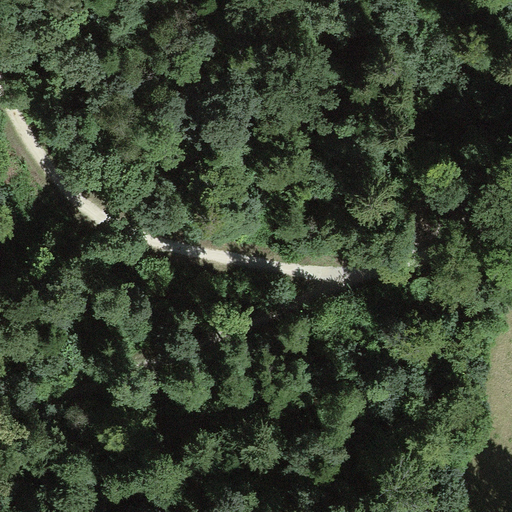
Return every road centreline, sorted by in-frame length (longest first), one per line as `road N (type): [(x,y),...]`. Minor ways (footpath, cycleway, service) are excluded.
road 1 (track): [(0,80),(77,206),(172,248),(342,283)]
road 2 (track): [(0,428),(342,283)]
road 3 (track): [(342,283),(465,248)]
